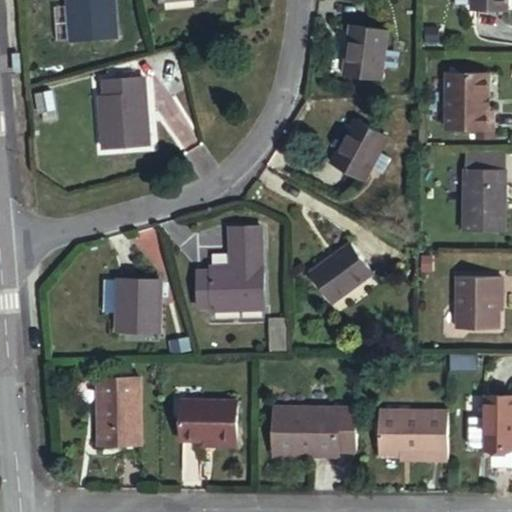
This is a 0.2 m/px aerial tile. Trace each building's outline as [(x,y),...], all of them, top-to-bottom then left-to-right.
[(116,0),(71,0),(74,27),(116,24),(118,24),(116,0)] [(507,0),(473,0),(473,13),(507,13),(507,0)] [(118,39),(116,24),(74,27),(75,41),(118,39)] [(394,33),(357,28),(351,77),(388,82),(394,33)] [(491,113),(491,76),(449,75),(448,131),(496,133),(496,113),(491,113)] [(109,82),(111,96),(147,94),(146,80),(109,82)] [(147,94),(111,96),(107,96),(114,147),(154,145),(150,93),(147,94)] [(388,141),(358,124),(334,167),(365,185),(388,141)] [(507,154),(467,154),(467,174),(507,174),(507,154)] [(507,174),(467,174),(467,237),(507,237),(507,174)] [(144,264),(168,256),(157,226),(133,235),(144,264)] [(240,250),(267,250),(268,231),(240,231),(240,250)] [(381,276),(358,246),(317,274),(341,305),(381,276)] [(267,271),(267,250),(240,250),(240,271),(267,271)] [(206,310),(221,310),(220,271),(206,271),(206,310)] [(272,271),(267,271),(240,271),(220,271),(221,310),(271,310),(272,271)] [(505,282),(460,282),(460,335),(502,335),(502,300),(505,300),(505,282)] [(164,286),(126,286),(127,335),(165,335),(164,286)] [(145,379),(107,380),(107,404),(103,404),(104,447),(146,446),(145,379)] [(187,437),(210,437),(242,437),(243,398),(187,398),(187,437)] [(511,400),(491,400),(491,422),(474,422),(474,448),(478,453),(491,453),(491,454),(511,453),(511,400)] [(361,453),(361,410),(279,410),(279,456),(302,456),(313,455),(314,460),(343,459),(343,452),(361,453)] [(454,464),(454,415),(385,415),(384,458),(406,458),(434,458),(434,464),(454,464)]
